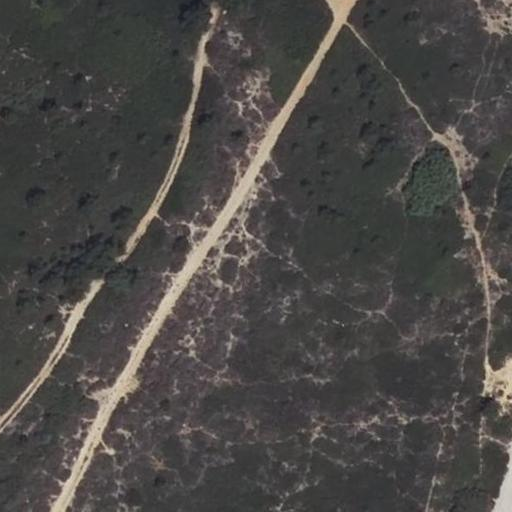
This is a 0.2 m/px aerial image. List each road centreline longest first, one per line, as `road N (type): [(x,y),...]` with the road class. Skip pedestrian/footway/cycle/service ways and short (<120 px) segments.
road 1 (track): [(55,511),(209,230),(348,0)]
road 2 (track): [(221,0),(174,169),(134,239),(0,426)]
